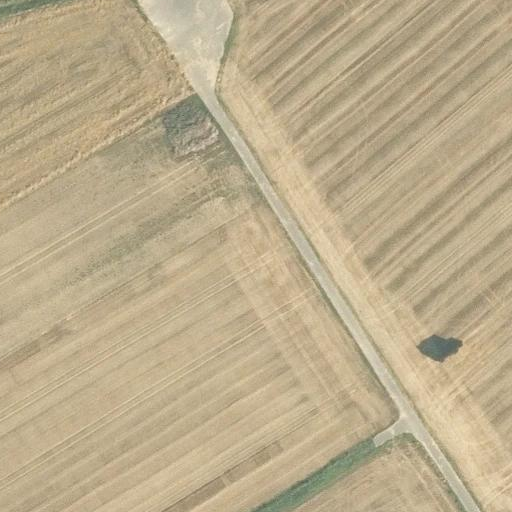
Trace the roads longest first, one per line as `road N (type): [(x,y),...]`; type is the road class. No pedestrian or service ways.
road 1 (track): [(147,2),(470,511)]
road 2 (track): [(413,424),(269,511)]
